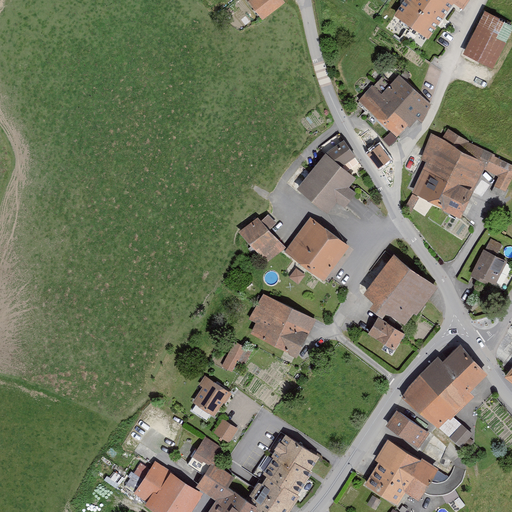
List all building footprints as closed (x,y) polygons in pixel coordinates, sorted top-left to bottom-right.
[(248,0),(263,18),(284,2),(283,0),(248,0)] [(468,0),(406,0),(399,12),(432,35),(453,5),(461,11),(468,0)] [(511,31),(511,21),(489,11),(469,52),(496,65),(511,31)] [(375,83),(361,99),(399,133),(429,101),(399,74),(384,91),(375,83)] [(382,139),(389,146),(398,139),(391,131),(382,139)] [(417,190),(466,212),(477,188),(470,185),(479,164),(483,156),(470,150),(435,134),(425,156),(431,159),(417,190)] [(344,138),(326,152),(342,165),(356,156),(344,138)] [(483,156),(479,164),(500,174),(495,185),(509,191),(511,182),(511,159),(474,142),(470,150),(483,156)] [(380,143),(367,153),(378,168),(391,158),(380,143)] [(349,186),(356,176),(342,165),(326,152),(297,188),(327,212),(337,201),(344,207),(357,192),(349,186)] [(262,219),(258,215),(240,231),(267,262),(285,246),(270,228),(276,222),(268,213),(262,219)] [(350,245),(311,216),(285,251),(324,280),(350,245)] [(491,237),(486,248),(498,253),(503,243),(491,237)] [(505,261),(485,251),(475,272),(494,282),(505,261)] [(417,314),(438,286),(394,253),(364,292),(374,300),(370,306),(383,316),(387,310),(405,324),(414,312),(417,314)] [(289,277),(298,284),(305,275),(296,268),(289,277)] [(301,351),(317,316),(266,292),(253,318),(259,321),(255,329),(301,351)] [(395,349),(405,332),(378,315),(368,332),(395,349)] [(235,341),(222,366),(232,371),(238,361),(245,365),(253,350),(235,341)] [(470,391),(487,373),(461,343),(443,360),(438,355),(420,374),(402,396),(462,448),(473,433),(454,416),(475,395),(470,391)] [(225,403),(232,392),(205,375),(199,384),(202,386),(193,402),(214,415),(223,402),(225,403)] [(432,430),(402,407),(391,422),(420,445),(432,430)] [(229,442),(238,428),(223,418),(214,433),(229,442)] [(247,498),(261,511),(288,511),(300,495),(298,493),(312,472),(310,470),(320,456),(286,433),(247,498)] [(440,467),(389,435),(376,456),(381,459),(368,480),(402,501),(410,488),(422,496),(440,467)] [(209,466),(214,462),(224,448),(205,436),(193,456),(209,466)] [(156,511),(190,511),(204,492),(155,460),(134,492),(147,501),(145,504),(156,511)] [(261,511),(247,498),(228,486),(235,476),(214,462),(209,466),(197,485),(216,500),(207,511),(261,511)] [(367,504),(376,509),(381,500),(373,495),(367,504)]
